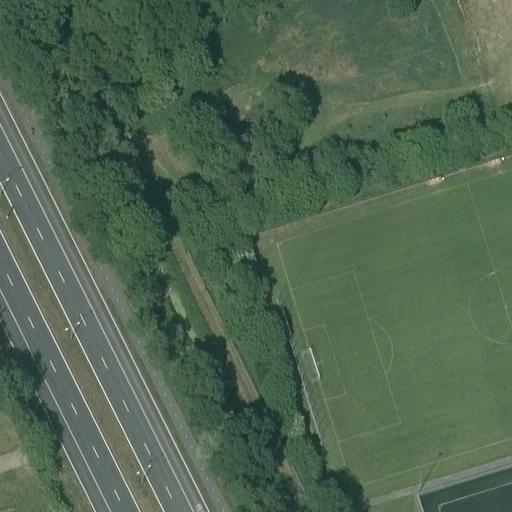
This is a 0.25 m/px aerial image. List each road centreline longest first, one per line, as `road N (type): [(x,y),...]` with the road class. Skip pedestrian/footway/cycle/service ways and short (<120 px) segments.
road 1 (primary): [(179,511),(0,152)]
road 2 (primary): [(0,273),(118,511)]
